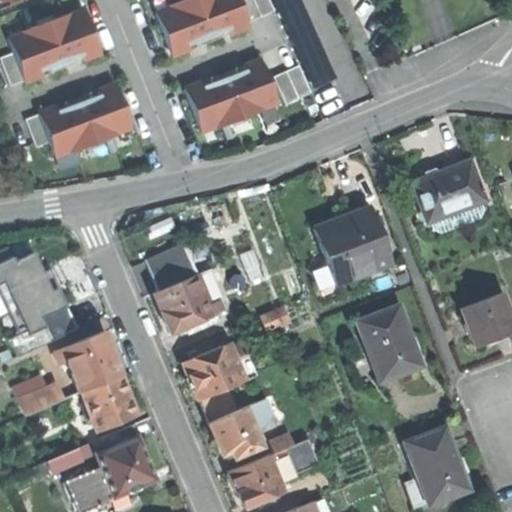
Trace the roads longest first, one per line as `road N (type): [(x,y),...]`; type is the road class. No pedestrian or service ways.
road 1 (residential): [(211,511),(83,201)]
road 2 (residential): [(185,183),(279,159),(448,91),(498,85)]
road 3 (residential): [(185,183),(110,0)]
